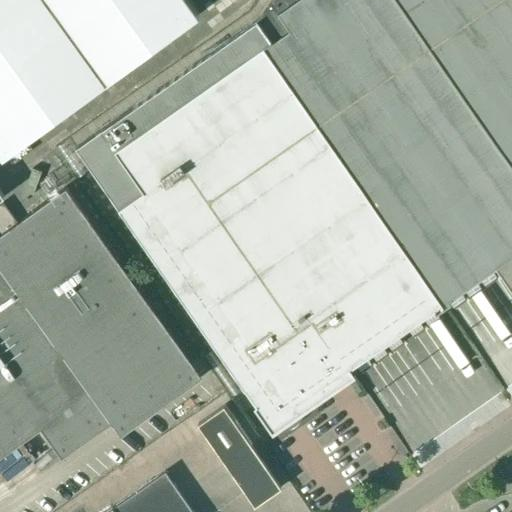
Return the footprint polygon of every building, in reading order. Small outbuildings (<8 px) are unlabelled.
[(189,0),(0,0),(0,149),(3,154),(198,13),(189,0)] [(511,0),(269,0),(256,20),(98,131),(76,146),(83,157),(119,209),(269,423),(441,304),(442,306),(444,304),(443,302),(496,265),(511,288),(511,0)] [(67,170),(83,157),(76,146),(98,131),(97,130),(58,157),(67,170)] [(9,212),(0,219),(0,457),(41,428),(62,458),(193,363),(66,186),(16,222),(9,212)] [(0,219),(9,212),(3,203),(0,204),(0,198),(4,196),(0,190),(0,219)] [(255,506),(281,488),(224,406),(198,424),(255,506)] [(193,511),(164,471),(105,511),(193,511)]
